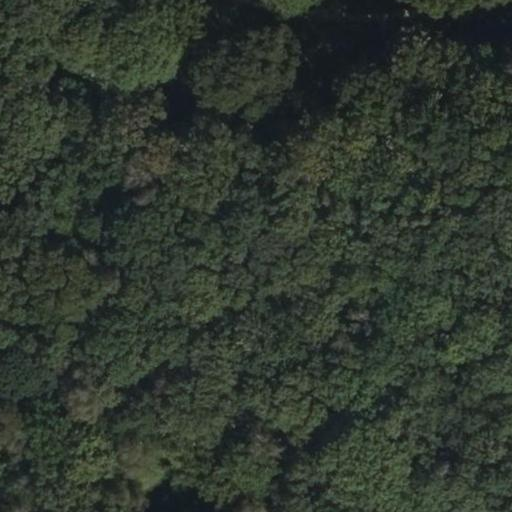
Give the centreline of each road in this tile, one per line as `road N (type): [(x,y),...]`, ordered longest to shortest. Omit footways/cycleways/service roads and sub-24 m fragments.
road 1 (track): [(0,15),(68,64),(190,129),(332,127),(511,57)]
road 2 (track): [(190,129),(0,263)]
